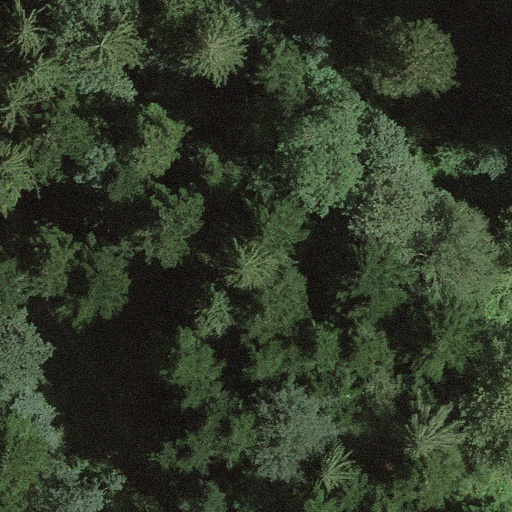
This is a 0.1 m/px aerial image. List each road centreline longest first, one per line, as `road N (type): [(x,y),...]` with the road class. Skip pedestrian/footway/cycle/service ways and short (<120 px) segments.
road 1 (track): [(0,246),(136,463),(157,511)]
road 2 (track): [(410,0),(511,125)]
